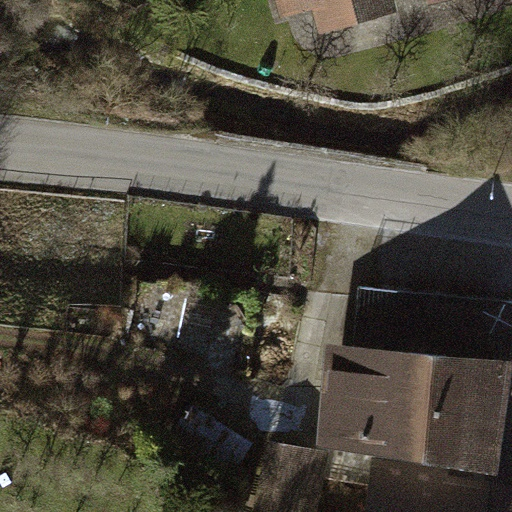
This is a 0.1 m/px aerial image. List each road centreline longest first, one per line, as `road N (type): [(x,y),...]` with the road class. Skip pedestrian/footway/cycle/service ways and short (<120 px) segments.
road 1 (track): [(0,336),(120,352),(296,412),(348,186)]
road 2 (residential): [(0,155),(112,155),(511,208)]
